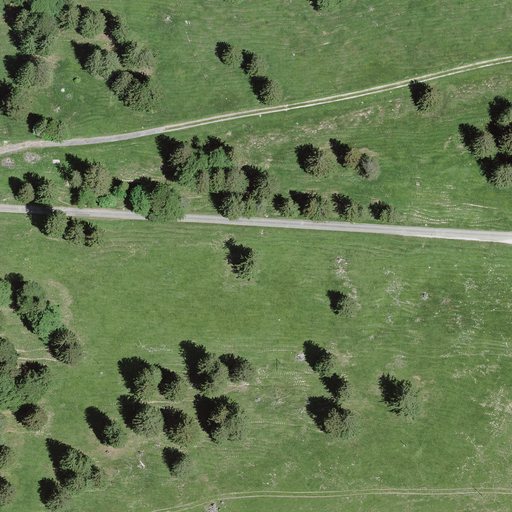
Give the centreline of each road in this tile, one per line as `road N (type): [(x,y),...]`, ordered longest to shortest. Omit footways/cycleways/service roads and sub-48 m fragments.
road 1 (track): [(0,153),(307,108),(511,57)]
road 2 (unclassified): [(511,236),(0,207)]
